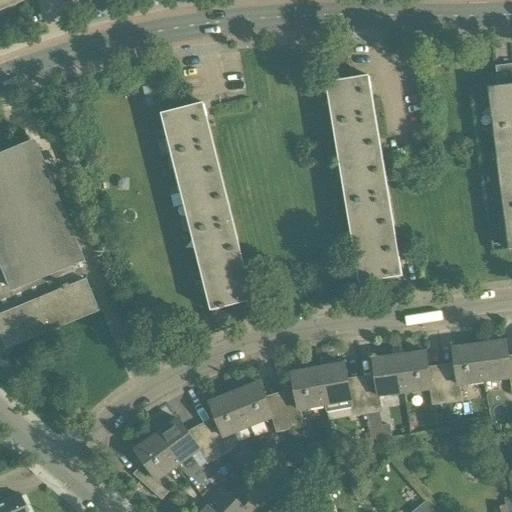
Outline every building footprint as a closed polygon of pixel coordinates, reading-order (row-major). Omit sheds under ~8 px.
[(0,0),(0,10),(25,0),(0,0)] [(353,244),(360,285),(403,277),(389,197),(382,157),(376,117),(369,76),(326,84),(333,124),(340,164),(346,204),(353,244)] [(511,85),(488,89),(493,130),(499,169),(504,210),(509,250),(511,249),(511,85)] [(211,312),(253,302),(243,261),(233,222),(223,183),(214,144),(204,104),(162,115),(172,154),(181,193),(191,233),(201,272),(211,312)] [(0,268),(6,284),(0,286),(0,314),(0,341),(4,350),(96,312),(83,280),(78,283),(70,264),(77,261),(24,132),(22,133),(29,149),(5,159),(4,156),(2,157),(3,160),(0,160),(0,268)] [(506,342),(480,345),(485,383),(510,379),(511,390),(511,364),(509,365),(506,342)] [(457,373),(443,375),(447,404),(462,402),(460,386),(485,383),(480,345),(454,349),(457,373)] [(426,353),(400,356),(405,394),(430,390),(432,406),(447,404),(443,375),(429,376),(426,353)] [(377,384),(363,386),(368,415),(383,413),(380,397),(405,394),(400,356),(374,360),(377,384)] [(344,364),(318,369),(325,407),(350,402),(352,418),(368,415),(363,386),(349,388),(344,364)] [(296,398),(282,402),(290,431),(304,427),(300,411),(325,407),(318,369),(292,374),(296,398)] [(259,383),(234,393),(249,428),(272,419),(276,435),(290,431),(282,402),(268,406),(259,383)] [(219,426),(205,433),(219,459),(239,448),(233,434),(249,428),(234,393),(210,403),(219,426)] [(178,420),(156,435),(178,466),(199,452),(206,466),(219,459),(205,433),(192,440),(178,420)] [(156,435),(135,451),(149,470),(139,481),(161,501),(170,491),(158,481),(178,466),(156,435)] [(249,511),(250,511),(247,508),(248,506),(248,504),(248,502),(248,501),(247,499),(247,498),(246,496),(244,495),(242,493),(240,493),(239,492),(237,492),(236,492),(234,492),(232,493),(231,494),(227,491),(224,494),(215,491),(197,511),(249,511)] [(0,511),(24,511),(17,496),(0,503),(0,511)] [(507,511),(511,510),(511,496),(504,499),(505,504),(493,507),(494,511),(507,511)]
